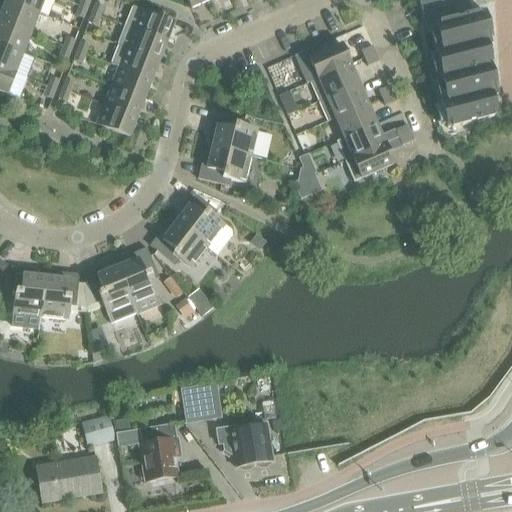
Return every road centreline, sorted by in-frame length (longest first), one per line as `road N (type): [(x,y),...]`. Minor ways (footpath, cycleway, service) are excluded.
road 1 (residential): [(0,221),(43,238),(109,226),(138,205),(162,168),(186,70),(211,48),(325,0)]
road 2 (primary): [(511,435),(294,511)]
road 3 (residential): [(432,149),(365,0)]
